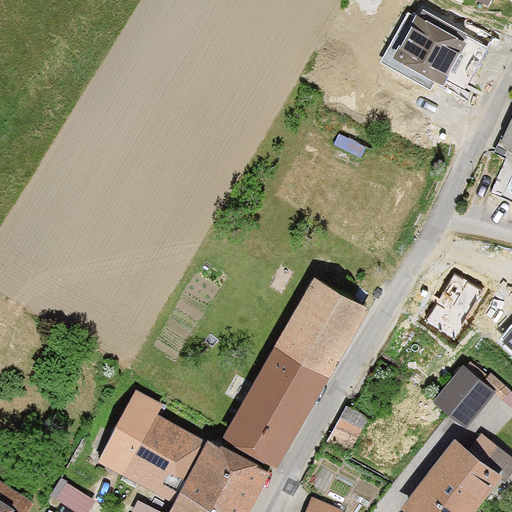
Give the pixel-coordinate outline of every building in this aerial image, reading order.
[(407,0),(362,0),(355,13),(464,75),(483,44),(407,0)] [(511,114),(503,133),(503,146),(510,154),(511,154),(511,114)] [(219,438),(275,465),(369,306),(313,276),(219,438)] [(511,329),(502,342),(511,350),(511,329)] [(499,390),(463,363),(433,400),(469,428),(499,390)] [(250,511),(275,465),(219,438),(160,410),(164,402),(135,388),(94,457),(144,485),(130,510),(132,511),(250,511)] [(346,401),(329,434),(353,447),(371,413),(346,401)] [(473,511),(502,474),(454,437),(400,508),(404,511),(473,511)] [(0,511),(28,511),(34,504),(0,480),(0,511)] [(61,480),(51,496),(73,511),(86,511),(93,502),(61,480)] [(346,511),(347,511),(312,496),(305,511),(346,511)]
